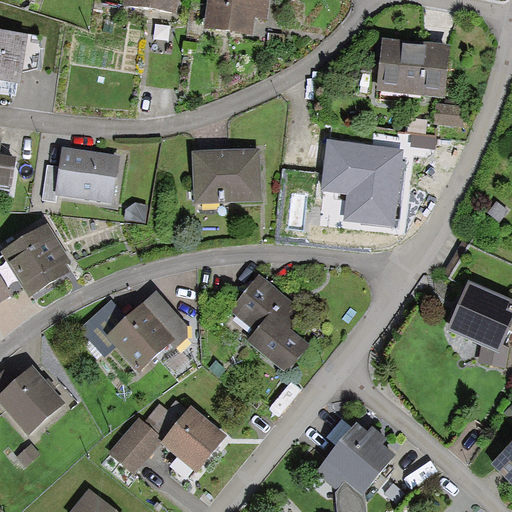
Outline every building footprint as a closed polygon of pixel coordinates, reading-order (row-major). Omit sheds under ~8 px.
[(175,0),(124,0),(124,13),(175,16),(175,0)] [(264,0),(209,0),(207,36),(251,39),(252,20),(264,21),(264,0)] [(21,39),(0,36),(0,83),(14,86),(21,39)] [(440,54),(378,50),(374,99),(436,104),(440,54)] [(459,111),(432,109),(431,126),(458,127),(459,111)] [(398,159),(324,149),(318,195),(343,198),(339,226),(388,233),(398,159)] [(254,154),(188,157),(190,202),(256,199),(254,154)] [(114,165),(60,157),(54,199),(108,207),(114,165)] [(0,187),(7,188),(10,164),(0,162),(0,187)] [(142,212),(125,210),(124,226),(140,228),(142,212)] [(41,234),(0,258),(0,262),(20,296),(63,270),(41,234)] [(297,314),(254,285),(227,322),(250,339),(238,355),(280,384),(302,353),(280,338),(297,314)] [(511,318),(511,305),(469,288),(452,330),(500,349),(511,318)] [(180,334),(147,303),(106,346),(138,377),(180,334)] [(11,394),(0,381),(0,418),(22,442),(58,408),(30,377),(11,394)] [(221,442),(184,416),(156,456),(193,481),(221,442)] [(391,457),(355,429),(322,472),(358,500),(391,457)] [(160,447),(138,430),(113,461),(135,479),(160,447)] [(511,449),(496,466),(511,480),(511,449)] [(32,457),(24,450),(15,459),(23,466),(32,457)] [(106,511),(86,496),(72,511),(106,511)]
